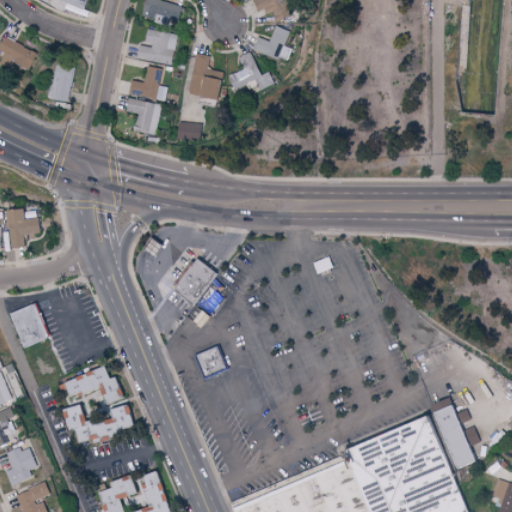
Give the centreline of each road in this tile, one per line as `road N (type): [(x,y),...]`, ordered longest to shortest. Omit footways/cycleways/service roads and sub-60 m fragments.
road 1 (tertiary): [(210,511),(99,253),(85,179)]
road 2 (secondary): [(162,207),(230,222),(491,225)]
road 3 (secondary): [(511,189),(273,192),(186,176)]
road 4 (residential): [(85,179),(122,0)]
